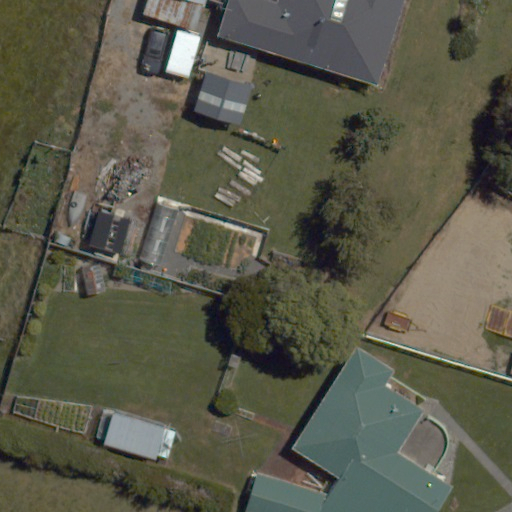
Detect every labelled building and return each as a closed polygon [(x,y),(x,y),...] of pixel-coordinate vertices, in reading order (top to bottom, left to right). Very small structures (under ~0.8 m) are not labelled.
[(401,0),(276,0),(276,1),(273,0),(227,0),(217,38),(376,85),(401,0)] [(242,125),(253,86),(207,72),(195,112),(242,125)] [(133,219),(99,209),(88,247),(121,257),(133,219)] [(98,265),(80,269),(87,296),(105,291),(98,265)] [(394,372),(356,348),(292,448),(339,478),(328,495),(257,474),(246,511),(437,511),(454,487),(399,453),(424,411),(385,387),(394,372)] [(101,445),(155,461),(165,428),(110,412),(101,445)]
